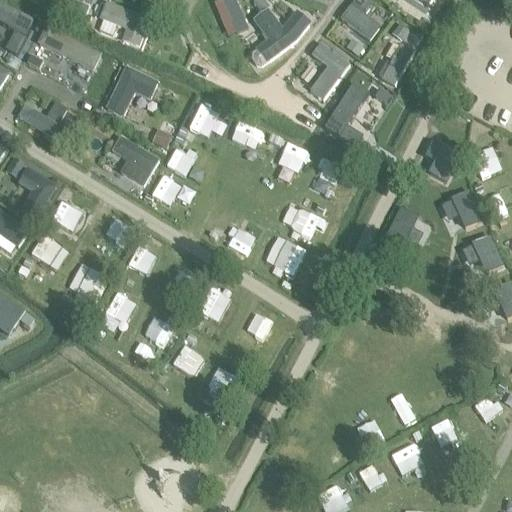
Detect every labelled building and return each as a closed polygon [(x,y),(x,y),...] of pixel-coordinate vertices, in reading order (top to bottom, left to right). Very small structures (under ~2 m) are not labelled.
[(218,5),(228,40),(251,33),(240,0),(223,0),(224,3),(218,5)] [(358,0),(342,23),(372,44),(383,29),(368,18),(376,7),(366,0),(358,0)] [(416,0),(433,8),(437,0),(416,0)] [(261,1),(254,7),(262,17),(269,11),(261,1)] [(128,30),(123,45),(143,51),(152,18),(107,5),(102,23),(128,30)] [(0,21),(11,25),(6,38),(26,44),(35,19),(0,7),(0,21)] [(78,7),(74,17),(84,21),(88,11),(78,7)] [(269,42),(258,51),(270,66),(315,30),(302,14),(284,28),(270,11),(254,24),(269,42)] [(401,28),(394,39),(402,45),(409,34),(401,28)] [(47,29),(39,46),(80,66),(75,77),(90,84),(103,56),(47,29)] [(352,44),(346,52),(358,61),(364,53),(352,44)] [(322,46),(313,59),(329,68),(312,94),(328,104),(353,65),(322,46)] [(32,60),(28,68),(39,73),(43,66),(32,60)] [(0,67),(0,96),(12,74),(0,67)] [(138,96),(152,104),(161,86),(129,69),(107,111),(125,120),(138,96)] [(365,129),(381,136),(395,103),(372,94),(363,117),(369,120),(365,129)] [(62,126),(70,112),(57,104),(48,120),(28,108),(20,121),(62,145),(70,131),(62,126)] [(210,119),(195,136),(210,149),(224,132),(210,119)] [(474,129),(471,138),(495,146),(498,137),(474,129)] [(159,135),(154,145),(167,152),(172,141),(159,135)] [(146,190),(162,163),(123,139),(114,154),(130,163),(122,176),(146,190)] [(0,168),(1,169),(9,151),(0,146),(0,168)] [(302,175),(309,153),(287,146),(281,169),(302,175)] [(179,167),(198,179),(209,161),(189,149),(179,167)] [(445,151),(430,180),(447,189),(462,160),(445,151)] [(335,191),(345,168),(322,158),(312,180),(335,191)] [(14,162),(8,172),(17,178),(24,168),(14,162)] [(30,170),(20,186),(34,195),(22,214),(39,224),(61,188),(30,170)] [(170,202),(165,214),(176,218),(188,190),(171,183),(164,199),(170,202)] [(470,197),(451,206),(466,237),(484,228),(470,197)] [(511,198),(498,201),(502,222),(511,220),(511,198)] [(63,208),(56,226),(74,232),(80,214),(63,208)] [(312,241),(322,219),(312,215),(303,237),(312,241)] [(401,215),(387,243),(406,252),(419,224),(401,215)] [(226,247),(235,232),(222,224),(213,239),(226,247)] [(16,230),(0,260),(0,264),(11,270),(28,236),(16,230)] [(35,257),(52,268),(66,245),(49,234),(35,257)] [(490,241),(472,250),(486,281),(505,272),(490,241)] [(140,251),(132,270),(150,277),(158,258),(140,251)] [(290,284),(300,263),(293,259),(282,280),(290,284)] [(188,262),(173,284),(192,296),(207,274),(188,262)] [(81,268),(78,276),(87,279),(79,303),(98,309),(109,277),(81,268)] [(511,289),(511,287),(492,296),(507,327),(511,324),(511,289)] [(133,320),(139,300),(119,294),(113,313),(133,320)] [(25,319),(20,325),(29,332),(34,325),(25,319)] [(156,320),(146,339),(165,349),(175,330),(156,320)] [(184,349),(177,365),(195,373),(202,357),(184,349)] [(319,388),(338,397),(346,380),(328,371),(319,388)] [(228,401),(238,380),(229,376),(219,397),(228,401)] [(442,377),(423,382),(431,411),(450,406),(442,377)] [(399,429),(417,419),(408,402),(390,413),(399,429)] [(432,436),(444,458),(470,444),(458,422),(432,436)] [(393,458),(403,477),(426,465),(417,447),(393,458)] [(376,467),(360,476),(370,494),(386,485),(376,467)] [(326,511),(345,511),(351,509),(340,489),(320,500),(326,511)]
